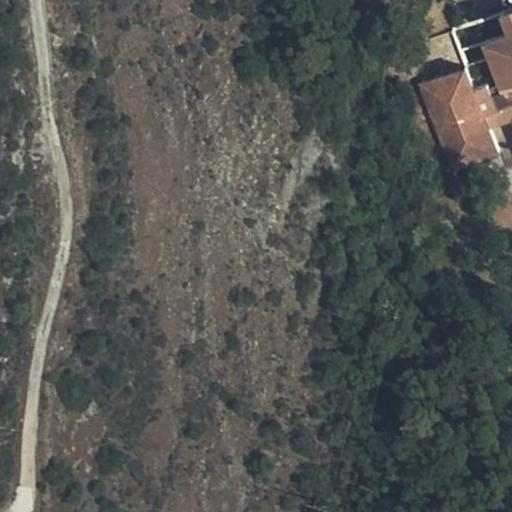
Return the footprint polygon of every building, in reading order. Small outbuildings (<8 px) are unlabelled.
[(511,5),(451,31),(459,51),(483,41),(511,29),(511,5)] [(511,29),(483,41),(501,87),(511,114),(511,29)] [(417,83),(420,91),(466,72),(462,64),(417,83)] [(466,72),(420,91),(451,165),(497,146),(488,124),(477,98),(466,72)] [(511,114),(501,87),(477,98),(488,124),(511,115),(511,114)] [(497,146),(451,165),(455,175),(501,156),(497,146)]
